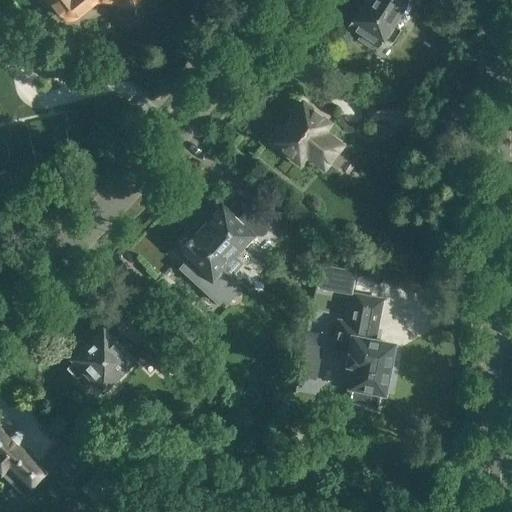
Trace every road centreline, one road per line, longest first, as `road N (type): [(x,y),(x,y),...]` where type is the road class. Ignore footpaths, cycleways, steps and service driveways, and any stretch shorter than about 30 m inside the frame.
road 1 (tertiary): [(497,511),(494,0)]
road 2 (residential): [(0,326),(167,158),(274,0)]
